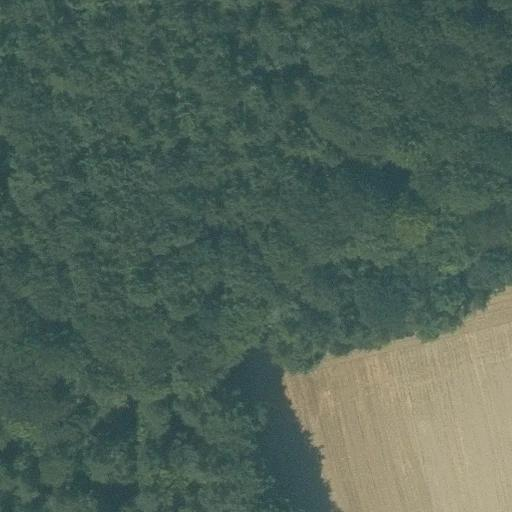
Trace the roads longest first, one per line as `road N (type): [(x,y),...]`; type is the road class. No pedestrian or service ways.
road 1 (track): [(511,137),(207,353)]
road 2 (track): [(207,353),(0,419)]
